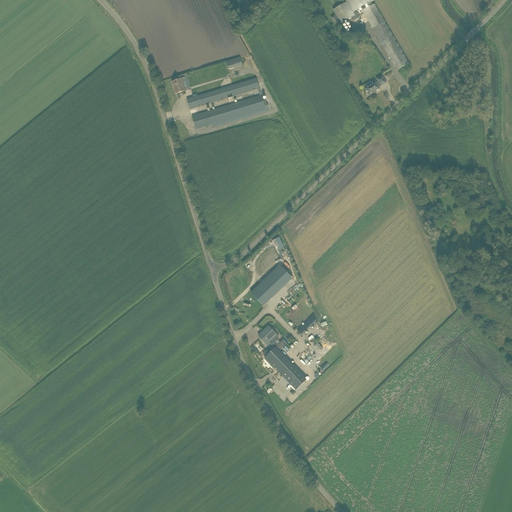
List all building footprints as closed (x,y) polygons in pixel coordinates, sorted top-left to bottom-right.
[(363,11),(397,70),(409,63),(375,4),(370,7),(368,4),(373,1),(372,0),(344,0),(346,2),(333,10),(341,24),(351,18),(353,21),(360,17),(358,14),(363,11)] [(229,70),(244,66),(242,57),(226,61),(229,70)] [(183,87),(181,80),(181,79),(180,76),(174,78),(175,81),(172,82),(173,87),(174,86),(176,94),(185,91),(184,87),(183,87)] [(377,79),(379,83),(373,86),(371,82),(363,86),(365,89),(365,90),(366,92),(367,92),(369,96),(380,89),(379,87),(386,83),(382,76),(377,79)] [(190,110),(258,90),(260,97),(234,104),(197,115),(192,116),(196,130),(201,129),(213,125),(213,128),(270,110),(268,105),(264,106),(256,79),(187,99),(190,110)] [(280,266),(251,294),(264,307),(293,279),(280,266)] [(302,335),(319,321),(313,315),(297,329),(302,335)] [(269,327),(259,336),(268,346),(278,337),(269,327)] [(272,366),(282,356),(275,349),(275,348),(272,345),(263,354),(266,357),(265,358),(272,366)] [(321,369),(320,369),(322,372),(323,371),(324,371),(329,366),(327,363),(321,369)]
